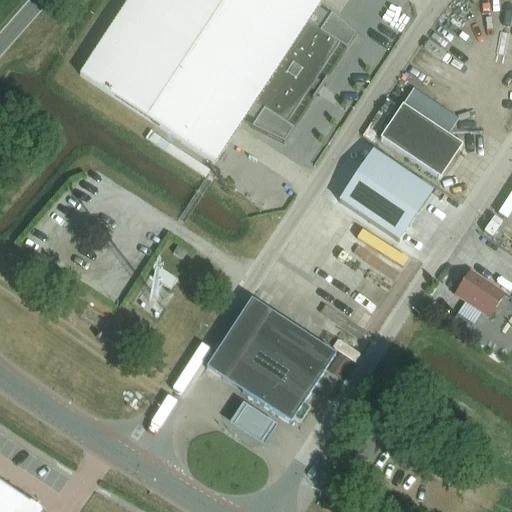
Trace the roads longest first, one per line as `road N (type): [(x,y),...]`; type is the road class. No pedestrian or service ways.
road 1 (residential): [(440,0),(136,463)]
road 2 (residential): [(272,511),(511,145)]
road 3 (secondary): [(0,376),(136,463)]
